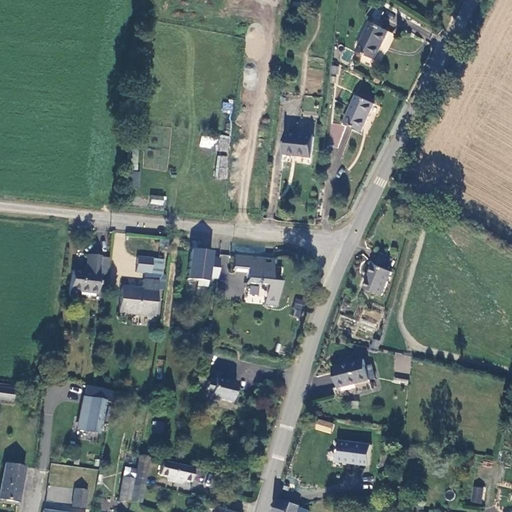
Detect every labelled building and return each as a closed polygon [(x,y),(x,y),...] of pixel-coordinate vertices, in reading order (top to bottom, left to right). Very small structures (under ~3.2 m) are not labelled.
[(372,22),(357,50),(376,60),(381,47),(388,51),(396,33),(372,22)] [(361,99),(349,126),(367,134),(379,107),(361,99)] [(231,112),(232,102),(222,101),(221,111),(231,112)] [(212,147),(213,139),(202,139),(201,146),(212,147)] [(316,142),(289,139),(287,159),(314,162),(316,142)] [(215,178),(227,179),(229,156),(217,155),(215,178)] [(119,187),(138,189),(141,167),(123,164),(119,187)] [(150,195),(149,204),(164,206),(165,196),(150,195)] [(220,267),(214,266),(215,249),(191,247),(188,278),(198,279),(198,285),(209,286),(210,278),(219,279),(220,267)] [(270,258),(232,255),(231,267),(245,269),(243,283),(256,284),(256,282),(264,283),(263,303),(275,304),(277,274),(269,273),(270,258)] [(66,295),(93,300),(97,273),(99,263),(99,262),(84,260),(81,278),(70,275),(66,295)] [(104,274),(105,264),(99,263),(97,273),(104,274)] [(158,266),(132,263),(130,278),(156,280),(158,266)] [(396,275),(378,266),(367,289),(384,298),(396,275)] [(125,320),(126,315),(151,318),(155,288),(144,287),(143,295),(120,292),(116,319),(125,320)] [(296,298),(291,315),(300,318),(305,301),(296,298)] [(362,322),(377,323),(378,311),(363,310),(362,322)] [(125,320),(150,324),(151,318),(126,315),(125,320)] [(383,341),(377,339),(374,349),(381,351),(383,341)] [(332,369),(337,390),(368,382),(363,361),(332,369)] [(208,384),(212,380),(201,376),(194,398),(202,400),(206,391),(208,384)] [(232,403),(237,382),(230,380),(229,381),(216,378),(216,381),(212,380),(208,384),(206,391),(208,394),(211,395),(210,400),(218,403),(221,401),(232,403)] [(0,389),(0,400),(12,403),(13,392),(0,389)] [(98,435),(104,400),(81,396),(75,431),(98,435)] [(317,418),(314,429),(331,434),(334,423),(317,418)] [(162,433),(164,422),(153,421),(152,432),(162,433)] [(370,466),(373,443),(339,439),(336,461),(370,466)] [(396,455),(393,471),(402,472),(405,450),(402,450),(399,455),(396,455)] [(2,457),(0,469),(0,493),(16,496),(21,460),(2,457)] [(123,480),(119,501),(141,505),(149,459),(139,458),(136,480),(123,480)] [(192,469),(161,461),(157,475),(167,477),(178,480),(189,482),(192,469)] [(198,470),(192,469),(189,482),(195,484),(198,470)] [(89,478),(76,476),(73,501),(85,503),(89,478)] [(485,488),(474,486),(472,502),(482,504),(485,488)] [(276,499),(271,511),(298,511),(300,507),(276,499)]
